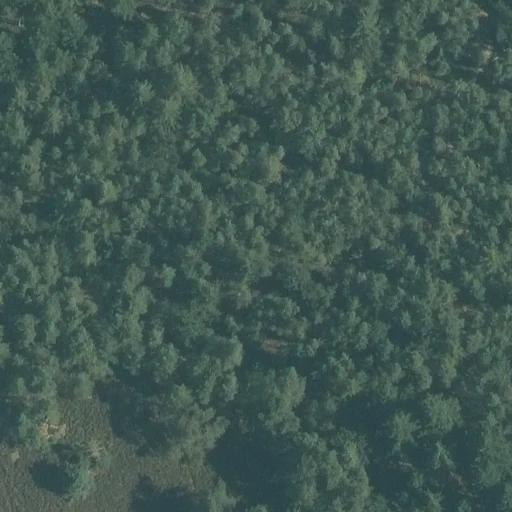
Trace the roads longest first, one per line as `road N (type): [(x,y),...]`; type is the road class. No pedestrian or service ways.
road 1 (track): [(350,426),(0,188)]
road 2 (track): [(386,511),(365,435),(511,374)]
road 3 (track): [(479,511),(350,426)]
